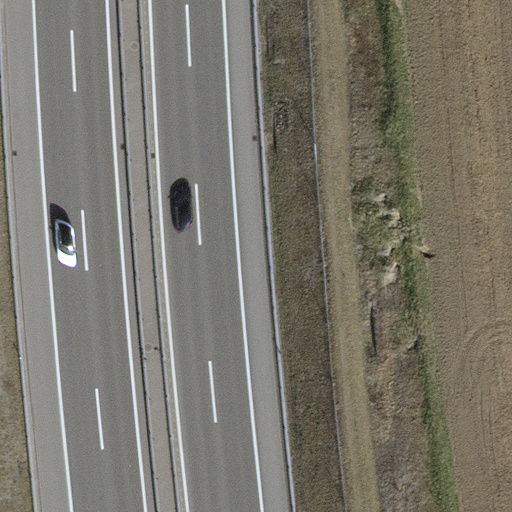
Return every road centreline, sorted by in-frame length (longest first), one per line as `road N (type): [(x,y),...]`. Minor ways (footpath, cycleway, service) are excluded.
road 1 (track): [(392,511),(347,164),(345,0)]
road 2 (motorway): [(69,0),(110,511)]
road 3 (motorway): [(227,511),(189,0)]
